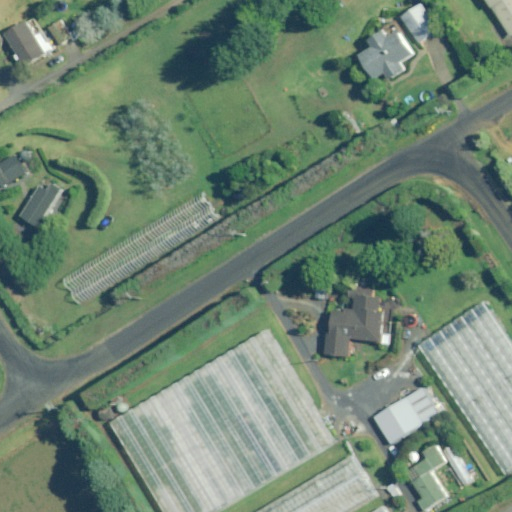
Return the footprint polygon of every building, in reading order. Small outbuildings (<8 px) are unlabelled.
[(511,0),(490,0),(497,10),(511,0)] [(511,0),(497,10),(511,34),(511,0)] [(441,29),(425,4),(405,17),(421,42),(441,29)] [(71,33),(62,18),(50,25),(62,44),(79,34),(77,30),(71,33)] [(29,66),(55,48),(44,33),(38,38),(26,21),(7,34),(29,66)] [(395,35),(390,29),(360,55),(380,79),(387,72),(394,80),(407,68),(403,64),(413,56),(395,35)] [(27,173),(15,155),(0,164),(0,181),(4,187),(27,173)] [(64,190),(47,179),(21,219),(37,230),(64,190)] [(246,195),(236,179),(228,184),(238,200),(246,195)] [(315,287),(314,299),(327,299),(328,288),(315,287)] [(376,298),(348,294),(345,312),(335,311),(333,326),(328,325),(324,353),(350,357),(352,338),(390,344),(391,335),(383,334),(385,320),(390,321),(393,300),(376,298)] [(511,466),(511,343),(486,304),(421,348),(503,472),(511,466)] [(215,511),(335,441),(270,330),(113,423),(166,511),(215,511)] [(443,413),(427,387),(376,417),(392,444),(443,413)] [(432,471),(448,462),(438,445),(426,452),(430,459),(408,471),(414,482),(424,498),(413,504),(417,511),(421,511),(447,498),(432,471)] [(456,452),(448,457),(465,484),(473,479),(456,452)] [(350,511),(377,496),(354,457),(259,511),(350,511)]
